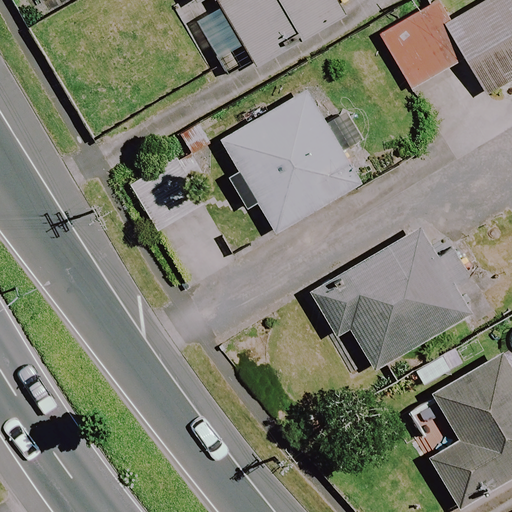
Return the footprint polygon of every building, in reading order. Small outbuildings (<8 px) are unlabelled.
[(341,16),(332,0),(194,0),(196,4),(203,0),(216,0),(255,66),(341,16)] [(511,80),(511,0),(491,0),(452,23),(441,3),(380,38),(411,92),(464,61),(484,96),(511,80)] [(360,185),(305,91),(220,141),(275,234),(360,185)] [(173,156),(128,183),(159,236),(204,210),(173,156)] [(467,315),(417,234),(312,300),(335,338),(348,330),(374,373),(467,315)] [(511,478),(511,379),(499,358),(432,397),(458,441),(429,457),(460,509),(511,478)]
